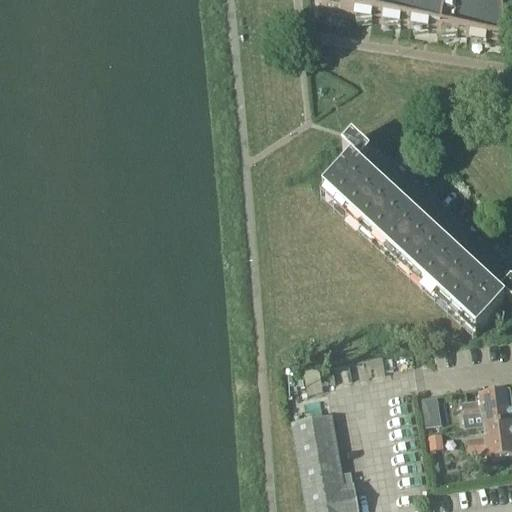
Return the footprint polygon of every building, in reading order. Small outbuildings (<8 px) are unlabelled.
[(321,2),(323,17),(506,47),(501,0),(327,0),(328,1),(321,2)] [(370,159),(352,143),(343,152),(355,163),(324,197),(477,339),(508,305),(511,308),(511,291),(511,290),(498,304),(357,173),(370,159)] [(511,421),(509,395),(479,399),(480,406),(462,408),(464,422),(482,420),(483,431),(511,427),(511,421)] [(429,403),(419,405),(424,431),(439,429),(435,402),(433,403),(429,403)] [(331,420),(292,427),(306,511),(353,511),(358,511),(354,489),(352,489),(350,478),(342,479),(331,420)] [(511,427),(483,431),(485,443),(467,445),(469,459),(486,457),(487,464),(511,460),(511,427)] [(441,440),(428,441),(430,455),(442,453),(441,440)]
